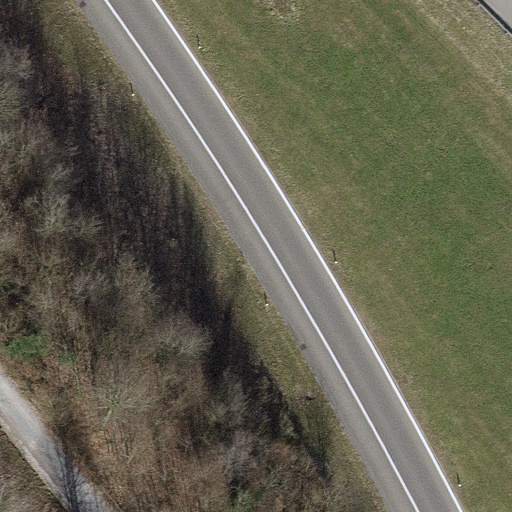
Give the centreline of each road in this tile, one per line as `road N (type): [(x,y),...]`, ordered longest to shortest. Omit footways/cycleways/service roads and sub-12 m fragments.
road 1 (motorway): [(118,0),(267,223),(431,511)]
road 2 (track): [(0,405),(86,511)]
